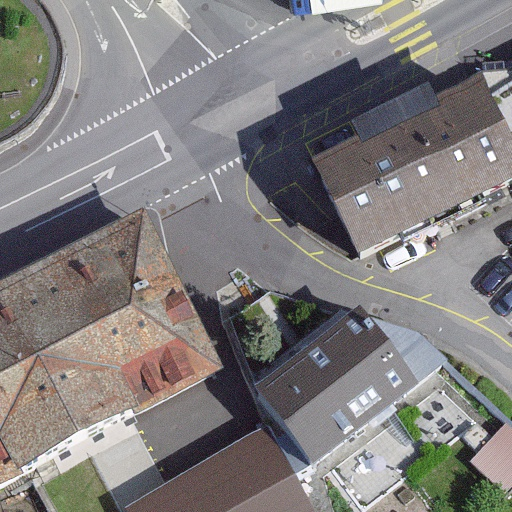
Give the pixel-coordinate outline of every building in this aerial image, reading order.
[(317,161),(362,256),(446,216),(511,184),(511,139),(489,95),(482,82),(365,138),(317,161)] [(511,84),(489,95),(511,139),(511,84)] [(0,313),(0,511),(6,511),(246,392),(165,231),(0,313)] [(269,402),(333,480),(427,403),(363,325),(269,402)] [(166,511),(315,511),(278,448),(166,511)]
